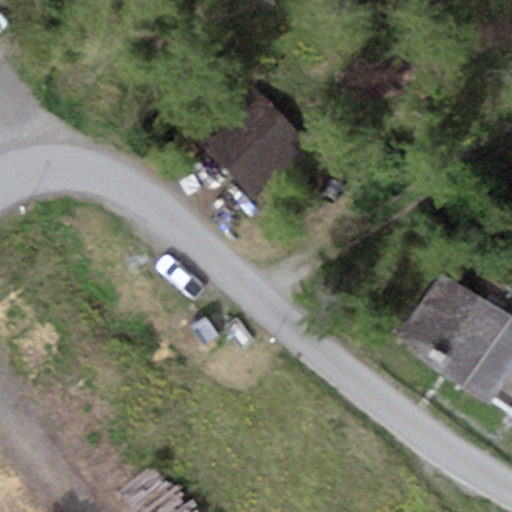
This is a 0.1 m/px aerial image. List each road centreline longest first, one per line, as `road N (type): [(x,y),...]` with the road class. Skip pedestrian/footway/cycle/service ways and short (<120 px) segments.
road 1 (residential): [(0,183),(78,167),(187,236),(349,373),(511,487)]
road 2 (track): [(260,298),(453,141),(511,108)]
